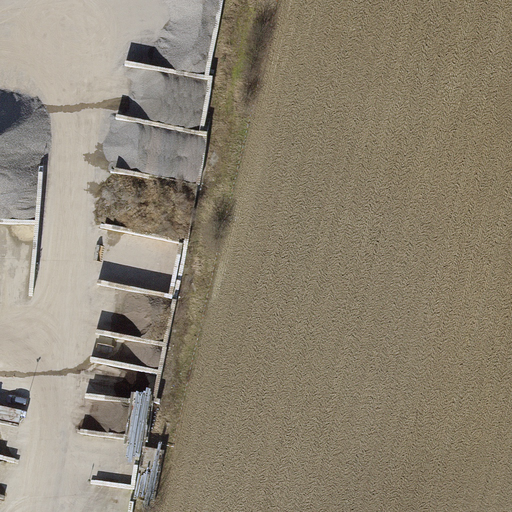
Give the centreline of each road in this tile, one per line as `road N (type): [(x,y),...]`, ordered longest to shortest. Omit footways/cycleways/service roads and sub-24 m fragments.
road 1 (track): [(207,0),(195,185),(171,332),(75,416)]
road 2 (track): [(0,226),(46,193),(87,206),(93,229),(84,271),(47,344),(75,416)]
